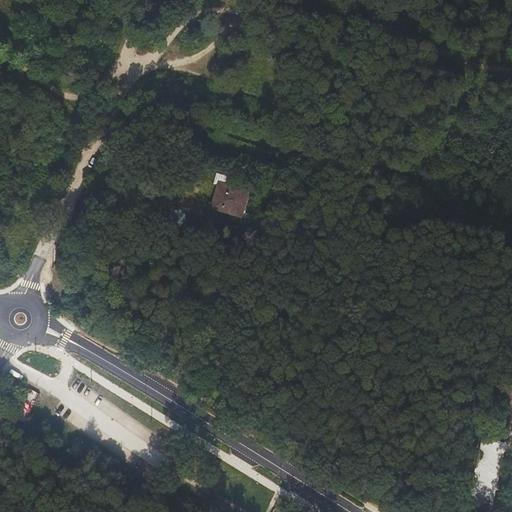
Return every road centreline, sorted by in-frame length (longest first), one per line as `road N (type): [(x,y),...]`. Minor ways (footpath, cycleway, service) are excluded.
road 1 (tertiary): [(77,344),(350,511)]
road 2 (track): [(217,8),(358,20),(468,65),(511,70)]
road 3 (track): [(217,8),(179,18),(169,33),(171,50),(208,47),(223,27),(221,16)]
